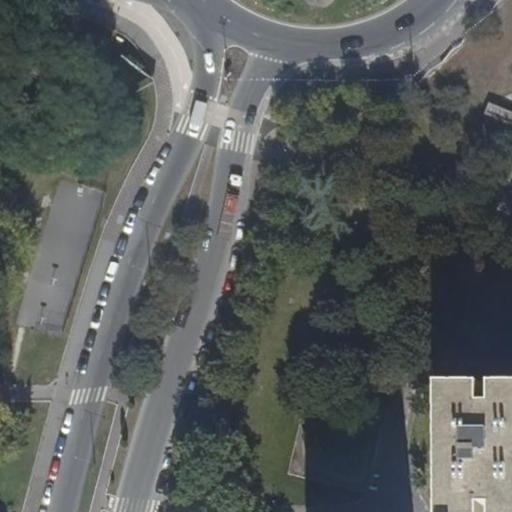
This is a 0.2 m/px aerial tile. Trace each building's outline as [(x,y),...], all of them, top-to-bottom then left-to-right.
[(510,10),(502,6),(499,13),(508,17),(510,10)] [(480,83),(471,80),(468,87),(477,91),(480,83)] [(490,112),(511,121),(511,107),(495,100),(490,112)] [(55,326),(61,301),(25,293),(20,317),(55,326)] [(488,413),(488,390),(449,390),(447,511),(511,511),(511,390),(500,390),(499,413),(488,413)] [(500,390),(488,390),(488,413),(499,413),(500,390)]
